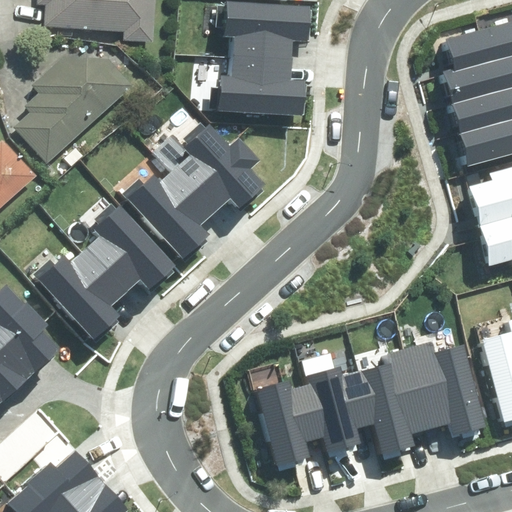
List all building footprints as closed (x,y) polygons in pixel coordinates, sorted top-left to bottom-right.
[(123,31),(123,40),(151,41),(152,0),(35,0),(36,4),(43,5),(42,27),(123,31)] [(221,108),(304,112),(305,81),(290,80),(292,42),(311,43),(313,7),(228,3),(227,36),(234,36),(232,77),(222,76),(221,108)] [(443,72),(468,165),(511,153),(511,22),(447,40),(454,69),(443,72)] [(23,106),(30,113),(13,128),(44,164),(131,85),(107,59),(62,56),(29,85),(36,92),(23,106)] [(124,194),(185,257),(209,234),(200,225),(228,199),(239,210),(265,185),(251,170),(262,161),(238,135),(229,144),(210,125),(206,128),(200,122),(183,138),(190,145),(186,149),(172,135),(154,152),(172,171),(160,182),(154,176),(145,184),(139,179),(124,194)] [(0,206),(33,177),(0,140),(0,206)] [(73,149),(62,159),(69,167),(80,157),(73,149)] [(510,260),(511,269),(511,268),(511,165),(489,171),(492,181),(468,187),(490,265),(510,260)] [(34,274),(95,340),(121,316),(111,305),(140,280),(149,290),(176,265),(121,206),(117,209),(112,203),(95,218),(101,225),(95,230),(102,238),(73,264),(66,256),(56,265),(51,259),(34,274)] [(0,400),(60,347),(44,330),(49,325),(28,301),(25,304),(7,285),(0,291),(0,400)] [(483,339),(506,422),(511,420),(511,320),(509,321),(511,331),(483,339)] [(278,467),(311,457),(306,442),(323,437),(327,453),(362,443),(358,429),(372,425),(381,457),(417,446),(413,434),(448,424),(452,437),(487,427),(463,346),(435,354),(432,342),(386,355),(388,363),(345,375),(343,367),(308,376),(310,384),(291,389),(289,381),(256,390),(278,467)] [(10,502),(18,511),(123,511),(126,509),(77,452),(58,468),(51,459),(26,480),(29,485),(10,502)]
